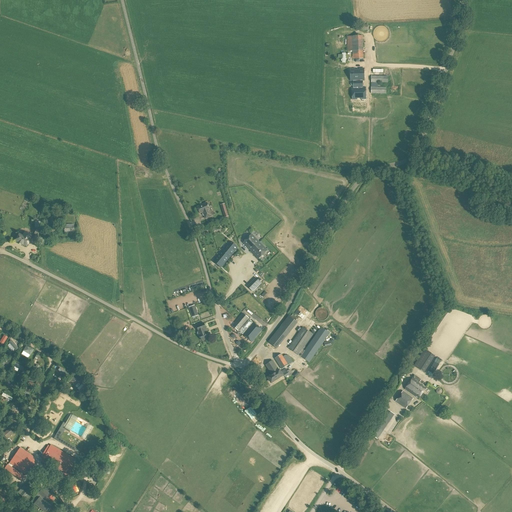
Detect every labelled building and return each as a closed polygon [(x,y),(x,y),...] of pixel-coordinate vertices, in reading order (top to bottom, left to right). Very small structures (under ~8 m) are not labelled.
[(353,65),(363,65),(363,36),(347,37),(348,51),(353,51),(353,65)] [(355,69),(351,69),(351,81),(356,81),(356,88),(352,88),(353,100),(357,100),(357,98),(361,98),(361,99),(366,99),(366,88),(361,88),(361,81),(365,81),(364,77),(363,77),(363,73),(364,73),(364,69),(360,69),(360,71),(355,71),(355,69)] [(388,81),(388,78),(388,77),(372,76),(372,78),(370,78),(370,81),(371,81),(371,93),(386,94),(386,88),(378,88),(378,83),(384,83),(384,81),(388,81)] [(370,108),(378,104),(376,99),(368,104),(370,108)] [(203,212),(206,218),(212,216),(209,209),(210,209),(207,203),(197,207),(200,213),(203,212)] [(235,208),(237,217),(257,213),(255,204),(235,208)] [(74,224),(64,224),(64,233),(74,233),(74,224)] [(214,248),(222,247),(219,231),(212,232),(214,248)] [(19,234),(15,241),(26,246),(30,238),(31,236),(24,233),(23,236),(19,234)] [(259,242),(252,234),(243,243),(251,250),(259,242)] [(230,241),(222,251),(229,257),(237,247),(230,241)] [(267,250),(259,242),(251,250),(259,258),(267,250)] [(222,251),(214,261),(221,267),(229,257),(222,251)] [(256,278),(248,287),(253,292),(261,283),(256,278)] [(324,308),(322,307),(320,308),(319,308),(317,309),(316,311),(315,313),(315,315),(316,317),(317,319),(319,320),(321,321),(323,321),(325,320),(327,318),(328,316),(328,314),(328,312),(326,309),(324,308)] [(243,313),(232,326),(239,331),(248,319),(249,318),(243,313)] [(289,316),(268,342),(276,348),(297,322),(289,316)] [(248,319),(239,331),(243,334),(253,323),(248,319)] [(262,330),(254,322),(253,323),(243,334),(252,342),(262,330)] [(210,338),(208,332),(206,333),(205,329),(206,329),(204,323),(197,326),(199,331),(198,332),(198,333),(198,334),(199,335),(200,335),(202,340),(210,338)] [(301,357),(309,362),(330,333),(321,327),(305,351),(301,348),(311,333),(303,327),(288,348),(297,354),(299,351),(302,354),(301,357)] [(18,345),(12,339),(9,341),(15,348),(18,345)] [(33,350),(26,346),(23,351),(30,356),(33,350)] [(425,349),(414,366),(424,373),(435,356),(425,349)] [(274,358),(282,369),(289,365),(288,365),(293,362),(289,356),(285,355),(283,356),(281,354),(274,358)] [(272,361),(266,365),(272,375),(268,378),(271,383),(283,375),(279,370),(279,371),(272,361)] [(60,367),(58,370),(66,376),(68,373),(60,367)] [(286,369),(282,371),(286,377),(290,375),(290,374),(292,373),(290,370),(288,371),(286,369)] [(405,389),(419,399),(427,388),(413,378),(405,389)] [(85,383),(78,391),(80,393),(88,385),(85,383)] [(413,399),(403,391),(396,402),(406,409),(413,399)] [(33,397),(27,408),(30,409),(36,398),(33,397)] [(253,421),(258,417),(250,409),(246,413),(253,421)] [(394,414),(386,409),(369,433),(377,439),(394,414)] [(11,410),(9,414),(18,419),(20,414),(11,410)] [(64,427),(65,424),(63,423),(54,439),(57,441),(58,442),(60,439),(65,430),(63,429),(64,427)] [(14,432),(10,427),(9,428),(9,429),(5,433),(9,437),(14,432)] [(71,445),(69,448),(79,454),(81,452),(75,448),(76,448),(71,445)] [(47,453),(43,459),(41,462),(52,469),(54,466),(64,472),(62,475),(67,478),(77,462),(51,446),(50,448),(48,446),(45,452),(47,453)] [(14,464),(27,473),(34,463),(26,458),(29,454),(23,450),(14,464)] [(24,476),(7,465),(5,468),(22,480),(24,476)] [(29,491),(23,486),(19,491),(22,493),(20,495),(24,498),(26,496),(28,498),(31,494),(29,492),(29,491)] [(45,511),(50,506),(43,500),(49,494),(42,488),(39,493),(37,496),(40,498),(35,504),(45,511)]
